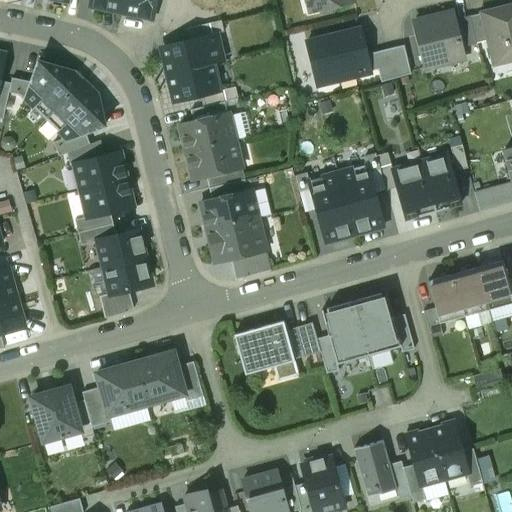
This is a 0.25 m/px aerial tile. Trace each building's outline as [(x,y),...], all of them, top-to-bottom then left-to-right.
[(91,0),(90,7),(121,13),(123,0),(91,0)] [(123,0),(121,13),(152,19),(155,0),(123,0)] [(353,0),(305,0),(309,13),(319,10),(323,13),(333,11),(336,6),(354,2),(353,0)] [(511,6),(482,14),(488,41),(494,65),(511,60),(511,6)] [(463,55),(461,47),(455,20),(453,12),(414,21),(425,67),(447,62),(446,59),(463,55)] [(482,14),(470,16),(477,44),(488,41),(482,14)] [(461,47),(477,44),(470,16),(455,20),(461,47)] [(188,41),(214,34),(224,32),(221,20),(186,29),(188,41)] [(360,29),(307,42),(317,86),(371,73),(371,71),(367,55),(360,29)] [(160,47),(167,75),(213,64),(221,62),(214,34),(188,41),(160,47)] [(367,55),(371,71),(378,70),(381,83),(411,74),(403,46),(367,55)] [(25,99),(46,120),(84,81),(75,72),(39,60),(31,82),(25,99)] [(219,91),(213,64),(167,75),(174,102),(200,96),(219,91)] [(20,95),(25,99),(31,82),(12,78),(11,83),(9,92),(20,95)] [(11,83),(0,80),(0,117),(3,118),(9,92),(11,83)] [(98,94),(84,81),(46,120),(58,132),(61,139),(62,142),(85,133),(105,126),(98,94)] [(235,87),(219,91),(200,96),(203,107),(225,102),(238,99),(235,87)] [(193,122),(228,114),(225,102),(203,107),(190,110),(193,122)] [(179,125),(186,152),(234,141),(228,114),(193,122),(179,125)] [(89,145),(85,133),(62,142),(61,139),(54,142),(59,156),(67,153),(89,145)] [(460,136),(448,139),(456,171),(468,168),(460,136)] [(100,140),(89,145),(67,153),(70,166),(74,165),(73,163),(104,156),(100,140)] [(241,168),(234,141),(186,152),(192,180),(206,177),(241,168)] [(511,147),(503,150),(511,181),(511,147)] [(80,191),(127,179),(120,152),(104,156),(73,163),(74,165),(80,191)] [(397,188),(393,170),(388,153),(376,156),(380,170),(385,191),(397,188)] [(368,173),(380,170),(376,156),(375,154),(364,157),(366,165),(368,173)] [(421,162),(435,212),(460,205),(446,155),(421,162)] [(435,212),(421,162),(393,170),(397,188),(406,220),(435,212)] [(366,165),(337,173),(354,235),(384,227),(368,173),(366,165)] [(244,180),(241,168),(206,177),(209,188),(244,180)] [(310,189),(308,181),(309,181),(307,173),(295,177),(299,192),(310,189)] [(325,243),(354,235),(337,173),(309,181),(308,181),(310,189),(325,243)] [(127,179),(80,191),(86,217),(87,218),(110,213),(133,207),(127,179)] [(209,188),(211,200),(246,191),(244,180),(209,188)] [(511,182),(474,192),(479,212),(511,203),(511,182)] [(200,202),(207,229),(257,217),(251,190),(246,191),(211,200),(200,202)] [(0,201),(0,214),(12,212),(8,199),(0,201)] [(112,224),(110,213),(87,218),(86,217),(75,220),(78,232),(112,224)] [(265,251),(257,217),(207,229),(214,261),(217,263),(231,259),(265,251)] [(115,236),(112,224),(78,232),(81,245),(97,242),(96,240),(115,236)] [(103,268),(146,257),(139,230),(115,236),(96,240),(97,242),(103,268)] [(270,271),(265,251),(231,259),(235,280),(270,271)] [(146,257),(103,268),(109,294),(109,295),(128,290),(147,286),(151,279),(146,257)] [(502,261),(478,268),(489,309),(511,302),(511,297),(507,280),(502,261)] [(0,302),(14,298),(11,285),(13,284),(8,267),(0,269),(0,302)] [(478,268),(452,275),(464,316),(489,309),(478,268)] [(440,323),(464,316),(452,275),(428,282),(435,308),(440,323)] [(133,309),(128,290),(109,295),(109,294),(100,296),(105,319),(125,313),(133,309)] [(381,294),(353,302),(368,355),(400,346),(401,346),(393,318),(388,319),(381,294)] [(18,311),(14,298),(0,302),(0,333),(1,334),(25,327),(20,311),(18,311)] [(337,364),(368,355),(353,302),(326,309),(333,334),(329,336),(336,364),(337,364)] [(443,335),(440,323),(435,308),(423,311),(431,338),(443,335)] [(404,314),(393,318),(401,346),(400,346),(402,352),(414,349),(404,314)] [(283,321),(233,335),(245,375),(273,367),(277,381),(298,375),(293,359),(285,330),(283,321)] [(312,323),(285,330),(293,359),(320,352),(317,339),(312,323)] [(336,364),(329,336),(317,339),(320,352),(326,374),(339,371),(337,364),(336,364)] [(173,352),(134,363),(146,405),(184,394),(185,394),(177,366),(173,352)] [(193,362),(177,366),(185,394),(184,394),(185,401),(203,396),(193,362)] [(134,363),(96,373),(100,387),(108,416),(109,415),(146,405),(134,363)] [(499,369),(472,376),(475,388),(503,380),(499,369)] [(82,392),(84,401),(91,427),(111,422),(109,415),(108,416),(100,387),(82,392)] [(68,388),(31,398),(43,441),(80,431),(72,403),(68,388)] [(84,401),(72,403),(80,431),(82,439),(94,436),(91,427),(84,401)] [(442,427),(430,431),(444,480),(466,473),(467,473),(462,452),(453,421),(441,425),(442,427)] [(422,486),(444,480),(430,431),(418,434),(417,431),(406,434),(414,464),(420,486),(422,486)] [(383,441),(354,449),(367,497),(396,489),(397,489),(390,464),(383,441)] [(473,449),(462,452),(467,473),(466,473),(470,486),(482,483),(476,459),(473,449)] [(488,456),(476,459),(482,483),(483,484),(495,481),(488,456)] [(307,464),(301,466),(306,483),(314,511),(327,511),(345,507),(331,457),(325,459),(324,457),(307,462),(307,464)] [(401,461),(390,464),(397,489),(396,489),(399,499),(411,496),(403,468),(401,461)] [(420,486),(414,464),(403,468),(411,496),(413,503),(425,499),(422,486),(420,486)] [(287,511),(278,479),(276,471),(242,480),(251,511),(287,511)] [(292,475),(278,479),(287,511),(292,511),(301,510),(294,486),(292,475)] [(314,511),(306,483),(294,486),(301,510),(301,511),(314,511)] [(206,490),(184,496),(186,504),(188,511),(226,511),(226,509),(221,491),(207,495),(206,490)] [(83,511),(80,499),(49,507),(50,511),(83,511)] [(163,511),(161,503),(127,511),(163,511)]
